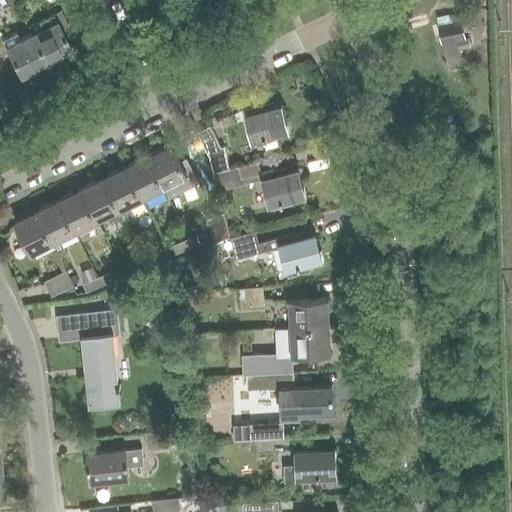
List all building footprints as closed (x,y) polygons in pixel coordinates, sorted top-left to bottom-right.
[(31,34),(45,62),(71,49),(62,32),(70,29),(62,11),(54,15),(52,13),(38,20),(42,28),(31,34)] [(439,25),(443,44),(468,39),(464,20),(439,25)] [(19,75),(45,62),(31,34),(20,40),(16,31),(1,39),(19,75)] [(258,111),(257,105),(243,109),(252,141),(288,131),(281,105),(258,111)] [(212,154),(216,172),(232,169),(227,147),(224,148),(213,126),(201,132),(212,154)] [(172,144),(149,156),(164,187),(168,195),(177,189),(178,191),(193,182),(194,183),(198,180),(185,159),(180,161),(172,144)] [(149,156),(127,166),(142,198),(164,187),(149,156)] [(128,224),(137,219),(132,210),(145,203),(142,198),(127,166),(104,177),(120,209),(128,224)] [(242,166),(232,169),(216,172),(220,192),(245,183),(242,166)] [(275,175),(273,170),(261,173),(269,205),(305,196),(298,169),(275,175)] [(104,177),(82,188),(98,220),(120,209),(104,177)] [(82,188),(60,200),(75,231),(98,220),(82,188)] [(60,200),(38,211),(54,242),(75,231),(60,200)] [(31,253),(54,242),(38,211),(16,222),(31,253)] [(207,221),(216,243),(230,237),(223,214),(207,221)] [(258,232),(233,238),(237,256),(269,248),(270,251),(280,248),(286,269),(322,260),(315,234),(292,240),(290,234),(261,242),(258,232)] [(191,239),(175,246),(178,254),(194,247),(191,239)] [(164,260),(160,252),(145,259),(148,267),(164,260)] [(145,259),(130,265),(134,273),(148,267),(145,259)] [(66,271),(47,281),(54,295),(73,286),(66,271)] [(98,278),(102,286),(116,281),(112,272),(98,278)] [(98,278),(84,284),(87,292),(102,286),(98,278)] [(263,287),(239,288),(240,307),(264,306),(263,287)] [(329,298),(288,300),(289,328),(330,325),(329,298)] [(120,335),(117,308),(57,314),(60,340),(83,338),(90,405),(120,402),(113,335),(120,335)] [(277,353),(243,354),(244,374),(268,373),(291,372),(294,372),(293,355),(331,353),(330,325),(289,328),(275,328),(277,353)] [(244,374),(242,374),(243,388),(279,387),(281,417),(299,416),(299,412),(333,411),(332,384),(291,386),(291,372),(268,373),(244,374)] [(283,423),(243,425),(243,439),(283,437),(283,423)] [(144,433),(146,450),(172,447),(170,430),(144,433)] [(275,438),(256,440),(257,454),(276,453),(275,438)] [(296,465),(285,465),(285,481),(296,481),(296,478),(336,476),(335,448),(295,450),(296,465)] [(127,451),(126,449),(88,453),(91,480),(129,477),(128,468),(143,466),(142,450),(127,451)] [(179,498),(151,500),(152,511),(165,511),(180,511),(179,498)] [(280,511),(280,502),(214,505),(214,511),(280,511)]
